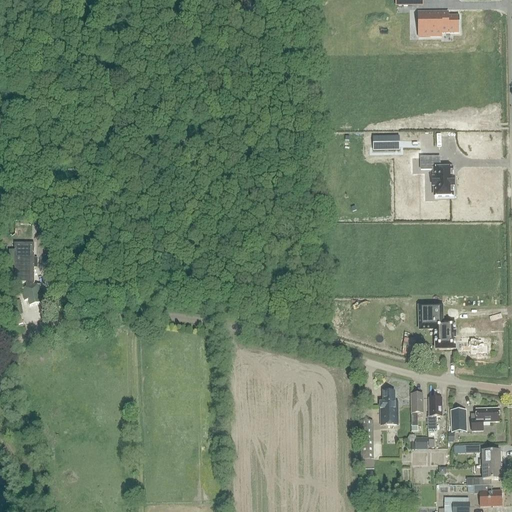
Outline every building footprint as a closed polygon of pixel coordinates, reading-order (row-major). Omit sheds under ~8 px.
[(418,38),(441,38),(441,35),(459,34),(459,17),(448,17),(448,13),(418,14),(418,15),(426,15),(427,26),(418,26),(418,27),(420,27),(420,38),(418,38)] [(476,149),(483,149),(482,131),(454,132),(455,153),(476,152),(476,149)] [(399,137),(373,138),(373,152),(399,152),(399,137)] [(452,179),(452,169),(439,169),(439,158),(420,158),(421,171),(434,170),(434,179),(432,179),(432,187),(434,187),(434,197),(452,197),(452,187),(454,187),(454,179),(452,179)] [(437,228),(421,228),(421,242),(414,242),(414,265),(430,265),(430,259),(443,259),(443,265),(466,265),(466,241),(457,241),(457,238),(457,251),(444,252),(444,242),(429,242),(429,238),(437,238),(437,228)] [(14,244),(14,283),(26,283),(26,289),(21,290),(24,302),(28,301),(29,307),(41,305),(40,304),(47,303),(46,296),(43,297),(41,285),(34,287),(34,244),(14,244)] [(442,307),(418,307),(419,331),(434,330),(435,350),(455,350),(454,324),(442,324),(442,321),(442,307)] [(464,351),(473,352),(473,355),(492,356),(492,341),(464,340),(464,351)] [(394,403),(394,393),(383,393),(383,404),(379,404),(379,410),(380,410),(380,427),(398,427),(397,403),(394,403)] [(417,414),(423,414),(422,395),(411,395),(411,427),(418,427),(417,414)] [(441,399),(428,400),(428,418),(427,418),(427,431),(436,431),(436,418),(442,418),(441,399)] [(476,411),(476,415),(472,415),(472,433),(483,433),(483,424),(499,423),(498,410),(476,411)] [(466,411),(451,412),(452,434),(467,433),(466,411)] [(373,461),(372,422),(365,422),(365,415),(360,415),(360,461),(373,461)] [(415,451),(427,451),(427,439),(415,439),(415,451)] [(16,442),(15,454),(32,456),(33,444),(16,442)] [(482,453),(482,462),(478,462),(478,467),(502,466),(502,453),(500,453),(500,452),(482,453)] [(471,487),(473,487),(481,487),(491,487),(490,480),(501,480),(501,479),(503,479),(502,466),(478,467),(482,467),(483,479),(467,480),(467,487),(471,487)] [(491,492),(491,487),(481,487),(473,487),(473,496),(474,496),(474,495),(479,495),(480,508),(501,508),(501,498),(502,498),(502,494),(501,494),(500,492),(491,492)] [(467,504),(467,499),(444,499),(443,511),(468,511),(469,504),(467,504)]
